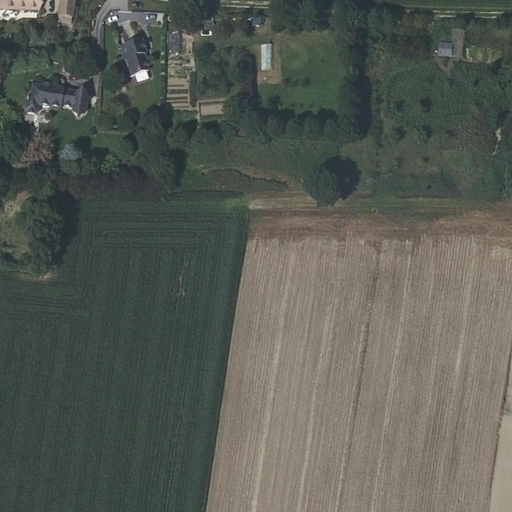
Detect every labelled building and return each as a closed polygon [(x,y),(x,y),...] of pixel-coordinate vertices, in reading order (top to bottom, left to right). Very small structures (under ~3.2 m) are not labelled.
[(0,0),(0,9),(38,11),(38,0),(0,0)] [(73,0),(60,0),(58,14),(72,16),(73,0)] [(72,16),(58,14),(57,21),(71,23),(72,16)] [(147,71),(144,61),(142,55),(145,54),(146,54),(142,41),(121,48),(129,76),(147,71)] [(439,42),(439,55),(458,55),(459,43),(439,42)] [(51,89),(31,86),(30,93),(28,96),(27,99),(26,99),(25,110),(26,114),(35,115),(38,112),(39,107),(48,109),(51,112),(56,112),(60,110),(60,108),(72,110),(72,112),(77,119),(85,114),(86,105),(89,103),(80,92),(77,94),(74,94),(74,93),(62,91),(63,89),(51,87),(51,89)]
